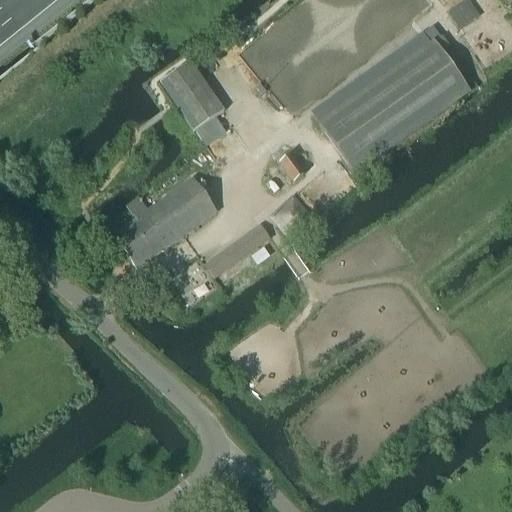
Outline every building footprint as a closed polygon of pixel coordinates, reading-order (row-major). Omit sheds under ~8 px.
[(423,39),(313,117),(318,126),(317,127),(353,177),(469,95),(477,90),(465,73),(441,39),(433,45),(429,47),(423,39)] [(222,114),(188,65),(158,85),(192,135),(222,114)] [(258,99),(265,94),(259,87),(252,92),(258,99)] [(280,164),(290,177),(295,184),(303,178),(289,158),(280,164)] [(112,239),(136,271),(216,215),(193,181),(148,213),(139,200),(126,209),(129,213),(136,222),(112,239)] [(291,201),(271,220),(290,241),(310,222),(291,201)] [(261,232),(206,271),(213,281),(268,241),(261,232)]
